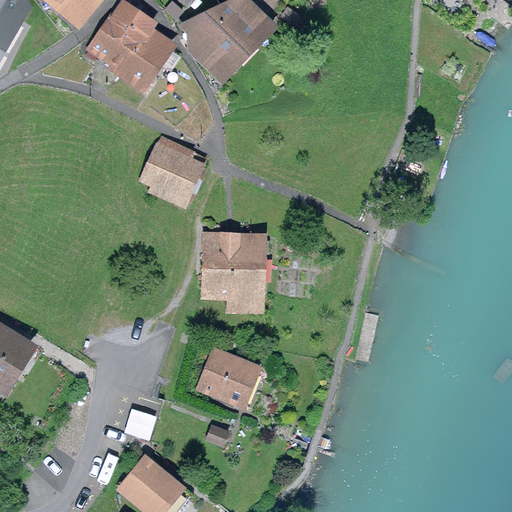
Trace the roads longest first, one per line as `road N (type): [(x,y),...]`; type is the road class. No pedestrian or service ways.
road 1 (residential): [(54,511),(94,461),(131,337)]
road 2 (residential): [(0,87),(85,32),(113,0)]
